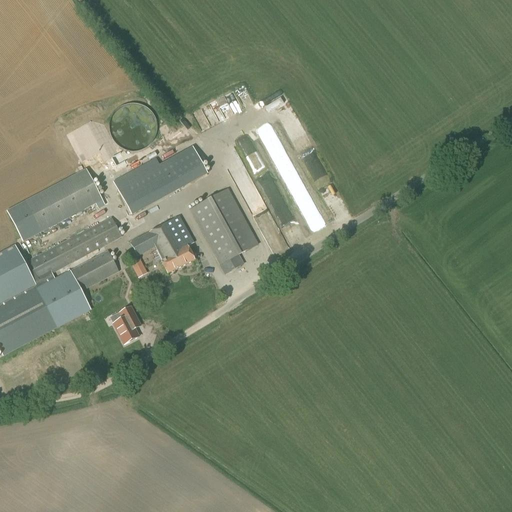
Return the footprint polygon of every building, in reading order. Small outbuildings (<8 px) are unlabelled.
[(197,118),(203,130),(244,111),(235,93),(227,96),(226,94),(211,102),(219,119),(210,123),(206,114),(197,118)] [(256,144),(263,149),(267,143),(261,138),(256,144)] [(194,147),(118,183),(131,211),(178,188),(177,187),(207,173),(194,147)] [(289,153),(276,156),(279,166),(291,163),(289,153)] [(237,176),(246,169),(237,157),(228,163),(237,176)] [(98,210),(106,206),(86,169),(6,211),(22,243),(95,205),(98,210)] [(290,179),(311,233),(326,227),(305,173),(290,179)] [(241,188),(251,184),(247,175),(238,178),(241,188)] [(256,185),(244,191),(265,236),(277,230),(256,185)] [(220,267),(258,246),(228,190),(189,211),(220,267)] [(120,221),(127,233),(134,229),(127,217),(120,221)] [(194,262),(187,247),(193,244),(179,217),(130,244),(137,258),(155,248),(162,262),(161,263),(167,275),(194,262)] [(45,278),(121,237),(111,219),(30,262),(40,281),(45,278)] [(272,242),(278,254),(289,249),(283,236),(272,242)] [(119,273),(118,272),(108,252),(47,283),(45,278),(40,281),(35,283),(14,245),(0,252),(0,347),(4,355),(57,328),(57,329),(91,311),(81,293),(119,273)] [(205,270),(211,267),(208,259),(201,262),(205,270)] [(138,279),(147,274),(140,261),(131,266),(138,279)] [(116,319),(116,343),(132,343),(132,334),(139,334),(139,313),(126,313),(126,319),(116,319)]
